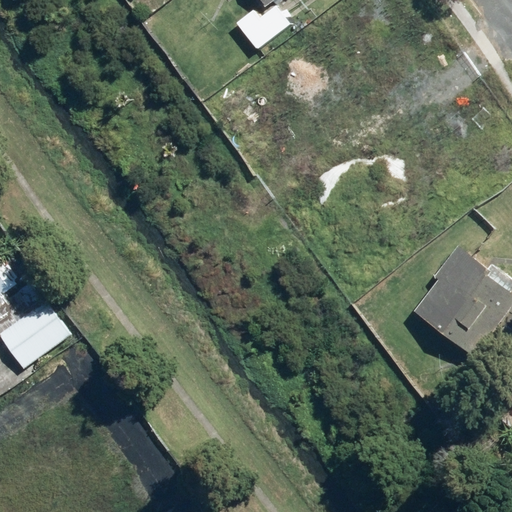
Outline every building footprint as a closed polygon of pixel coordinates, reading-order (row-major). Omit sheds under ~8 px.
[(254,0),(258,5),(233,24),(255,53),(290,26),(273,5),(279,0),(254,0)] [(401,240),(473,191),(401,90),(428,72),(378,0),(369,0),(341,20),(358,44),(306,80),(345,136),(368,120),(379,137),(321,176),(348,215),(372,198),(401,240)] [(511,318),(511,293),(457,251),(409,313),(475,365),(511,318)] [(0,265),(0,282),(9,295),(28,281),(11,258),(0,265)] [(80,333),(40,279),(0,308),(0,323),(33,368),(80,333)] [(50,448),(66,436),(51,416),(35,427),(40,435),(24,447),(34,462),(51,449),(50,448)] [(0,511),(19,511),(43,496),(18,459),(0,471),(0,511)]
